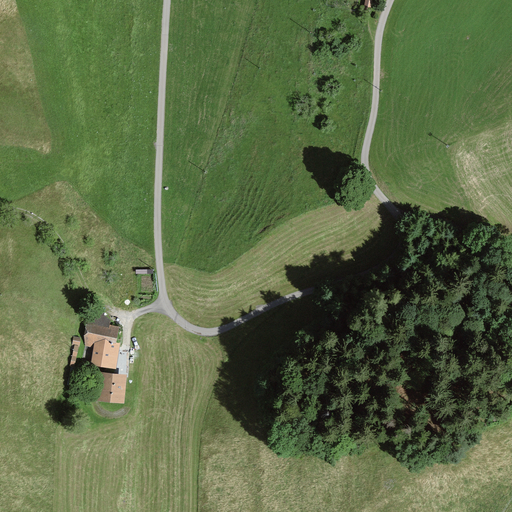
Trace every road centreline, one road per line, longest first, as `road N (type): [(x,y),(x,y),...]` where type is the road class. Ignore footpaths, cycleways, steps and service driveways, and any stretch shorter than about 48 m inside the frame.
road 1 (track): [(395,214),(404,231),(400,252),(334,288),(214,331),(170,312),(155,221),(165,0)]
road 2 (track): [(391,0),(379,29),(364,164),(395,214)]
road 3 (track): [(0,208),(26,212),(53,231),(101,305),(127,317),(164,304)]
road 4 (track): [(88,388),(105,413),(126,407),(127,317)]
road 5 (track): [(395,214),(453,231),(511,264)]
